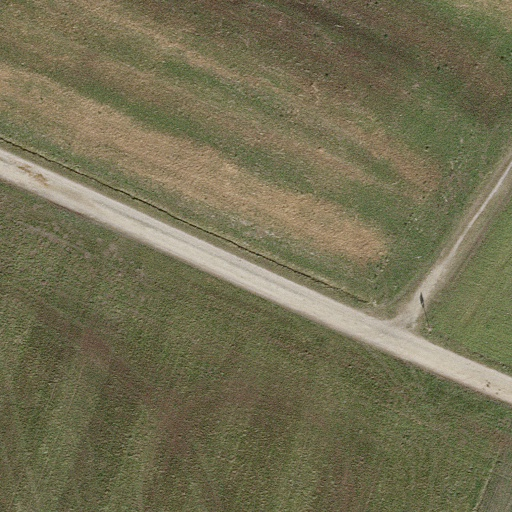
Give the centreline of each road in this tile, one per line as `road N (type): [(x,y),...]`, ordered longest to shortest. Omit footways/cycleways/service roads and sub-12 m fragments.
road 1 (track): [(0,161),(511,394)]
road 2 (track): [(397,346),(511,173)]
